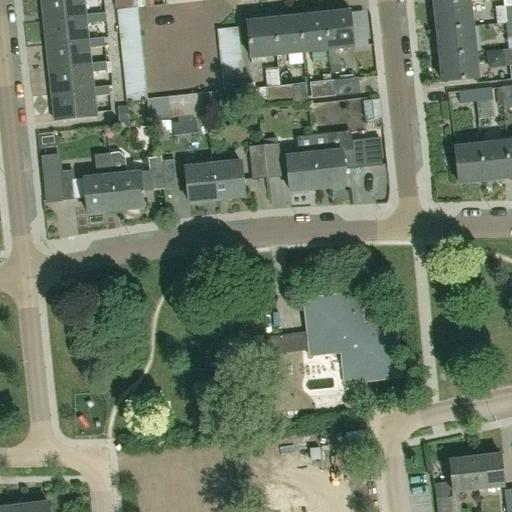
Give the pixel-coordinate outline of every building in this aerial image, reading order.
[(41,0),(44,21),(85,16),(83,1),(89,0),(41,0)] [(474,29),(471,3),(434,7),(437,33),(474,29)] [(511,6),(503,7),(505,24),(511,22),(511,6)] [(119,21),(139,19),(138,8),(118,10),(119,21)] [(339,60),(338,51),(354,49),(350,12),(324,14),(328,52),(329,61),(339,60)] [(85,16),(44,21),(46,45),(88,41),(86,25),(102,23),(106,22),(105,18),(105,14),(101,14),(85,16)] [(303,54),(328,52),(324,14),(299,17),(303,54)] [(303,54),(299,17),(273,20),(278,57),(303,54)] [(139,19),(119,21),(120,31),(140,30),(139,19)] [(276,57),(278,57),(273,20),(247,23),(251,60),(276,57)] [(238,29),(217,31),(218,41),(239,39),(238,29)] [(477,54),(474,29),(437,33),(440,58),(477,54)] [(140,30),(120,31),(121,42),(141,40),(140,30)] [(88,41),(46,45),(49,70),(91,65),(89,49),(105,47),(105,43),(104,39),(88,41)] [(239,39),(218,41),(219,51),(240,49),(239,39)] [(141,40),(121,42),(122,52),(142,50),(141,40)] [(240,49),(219,51),(220,61),(241,59),(240,49)] [(142,50),(122,52),(123,62),(143,61),(142,50)] [(478,67),(477,54),(440,58),(443,85),(480,80),(479,78),(484,78),(483,66),(478,67)] [(241,59),(220,61),(221,72),(242,70),(241,59)] [(123,62),(124,73),(144,72),(143,61),(123,62)] [(91,65),(49,70),(52,94),(93,89),(92,74),(108,72),(107,67),(107,63),(91,65)] [(242,70),(221,72),(222,82),(243,80),(242,70)] [(124,73),(125,83),(145,81),(144,72),(124,73)] [(266,74),(268,88),(268,90),(269,103),(269,104),(281,102),(280,88),(278,72),(266,74)] [(243,80),(222,82),(223,92),(244,90),(243,80)] [(335,97),(359,94),(358,80),(334,82),(335,97)] [(145,81),(125,83),(126,93),(146,91),(145,81)] [(335,97),(334,82),(311,85),(312,99),(335,97)] [(93,89),(52,94),(55,123),(97,118),(95,98),(110,96),(110,91),(109,87),(93,89)] [(290,101),(295,101),(293,87),(280,88),(281,102),(290,101)] [(451,105),(492,101),(492,89),(450,93),(451,105)] [(146,91),(126,93),(127,103),(147,101),(146,91)] [(208,94),(210,114),(221,113),(219,93),(208,94)] [(198,95),(200,116),(210,114),(208,94),(198,95)] [(187,97),(190,117),(200,116),(198,95),(187,97)] [(177,98),(179,118),(190,117),(187,97),(177,98)] [(167,99),(169,119),(179,118),(177,98),(167,99)] [(157,100),(159,120),(169,119),(167,99),(157,100)] [(159,120),(157,100),(147,101),(149,121),(159,120)] [(381,119),(378,100),(363,102),(365,121),(381,119)] [(379,138),(364,140),(366,168),(382,166),(379,138)] [(281,177),(277,149),(277,140),(262,141),(262,147),(265,179),(281,177)] [(353,169),(366,168),(364,140),(351,141),(353,169)] [(510,178),(506,142),(480,145),(484,181),(510,178)] [(484,181),(480,145),(454,147),(458,184),(484,181)] [(265,179),(262,147),(249,148),(252,180),(265,179)] [(319,190),(347,186),(343,152),(331,154),(330,148),(315,150),(319,190)] [(319,190),(315,150),(300,151),(301,157),(287,159),(291,193),(319,190)] [(110,155),(116,211),(143,208),(142,192),(164,189),(161,161),(161,158),(148,159),(149,173),(128,175),(127,170),(126,170),(124,158),(118,154),(110,155)] [(116,211),(110,155),(95,157),(98,178),(85,180),(89,215),(116,211)] [(218,201),(245,198),(241,163),(228,165),(227,159),(213,161),(218,201)] [(164,189),(177,188),(173,160),(161,161),(164,189)] [(218,201),(213,161),(199,162),(199,167),(186,169),(190,204),(218,201)] [(63,200),(75,199),(72,171),(60,173),(63,200)] [(511,274),(500,279),(511,314),(511,274)] [(366,380),(399,376),(395,342),(385,344),(383,323),(362,325),(360,305),(339,307),(338,297),(304,301),(308,334),(319,333),(321,354),(342,351),(344,372),(365,369),(366,380)] [(144,462),(161,461),(161,447),(143,448),(144,462)] [(476,489),(501,486),(497,453),(472,456),(476,489)] [(476,489),(472,456),(447,459),(451,492),(476,489)] [(147,466),(149,477),(168,473),(166,462),(147,466)] [(290,477),(291,511),(342,511),(342,510),(328,510),(327,493),(300,494),(300,476),(290,477)] [(511,511),(511,490),(502,491),(504,511),(511,511)] [(436,511),(455,511),(454,497),(435,499),(436,511)] [(21,505),(21,511),(49,511),(48,502),(21,505)]
